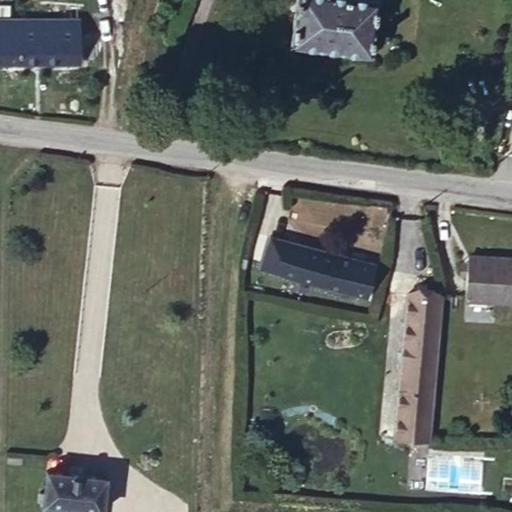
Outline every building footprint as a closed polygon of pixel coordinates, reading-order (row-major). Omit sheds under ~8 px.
[(380,15),(299,6),(292,52),(371,62),(380,15)] [(160,16),(157,30),(162,31),(166,19),(160,16)] [(30,31),(23,31),(21,76),(85,80),(86,38),(49,37),(49,29),(30,27),(30,31)] [(0,75),(21,76),(23,31),(0,31),(0,75)] [(384,249),(275,228),(271,258),(379,279),(384,249)] [(511,243),(479,243),(480,285),(511,286),(511,243)] [(452,285),(417,282),(412,420),(443,423),(452,285)] [(113,465),(55,458),(52,498),(110,503),(113,465)]
